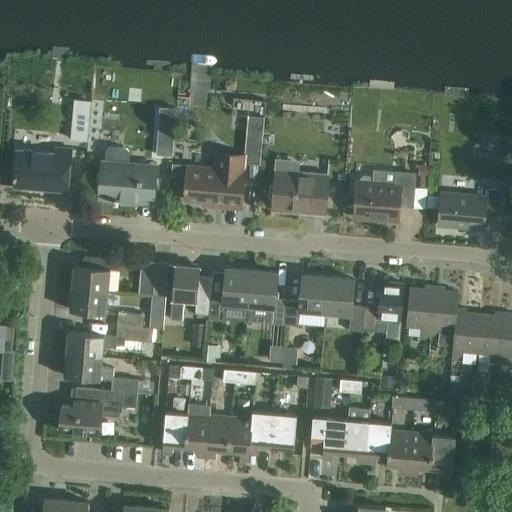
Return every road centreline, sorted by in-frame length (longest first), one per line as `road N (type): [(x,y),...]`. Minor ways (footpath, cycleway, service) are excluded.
road 1 (residential): [(310,511),(298,487),(49,467),(39,459),(51,226)]
road 2 (residential): [(511,269),(484,258),(51,226)]
